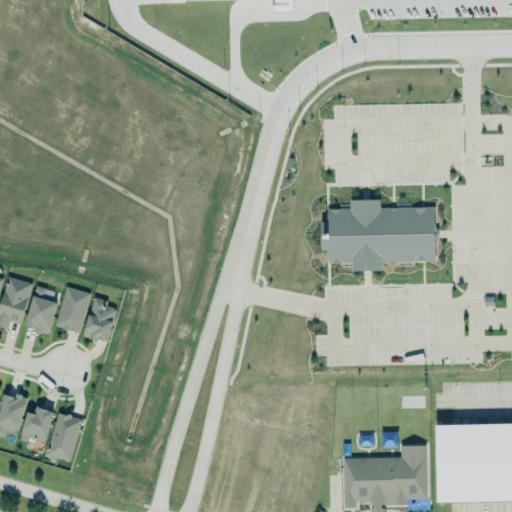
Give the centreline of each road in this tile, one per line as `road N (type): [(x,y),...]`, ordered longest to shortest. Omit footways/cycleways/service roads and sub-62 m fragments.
road 1 (residential): [(232,276),(217,300),(154,511)]
road 2 (residential): [(187,511),(233,305),(232,276)]
road 3 (residential): [(299,81),(332,57),(370,46),(511,43)]
road 4 (residential): [(232,276),(274,120),(299,81)]
